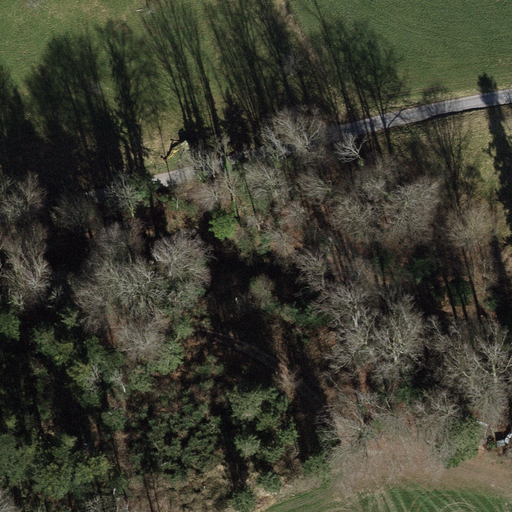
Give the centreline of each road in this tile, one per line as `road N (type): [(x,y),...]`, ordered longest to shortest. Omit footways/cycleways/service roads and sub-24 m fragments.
road 1 (unclassified): [(511,94),(0,200)]
road 2 (track): [(0,319),(242,342),(292,379),(369,469)]
